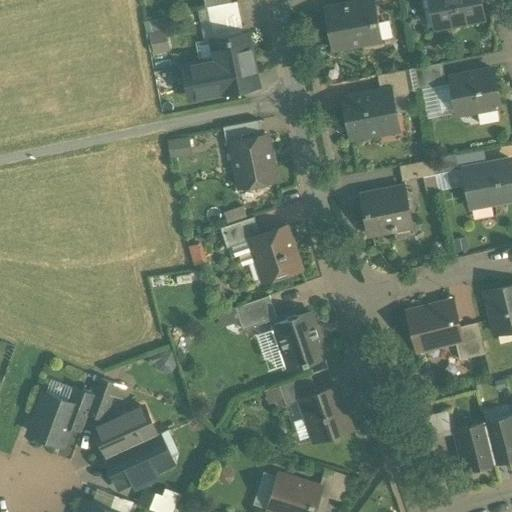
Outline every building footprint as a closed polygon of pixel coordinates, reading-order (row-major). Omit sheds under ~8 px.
[(352,4),(326,9),(334,49),(376,40),(373,23),(379,22),(375,1),(373,2),(372,0),(352,4)] [(430,0),(436,28),(483,19),(478,0),(430,0)] [(231,2),(207,7),(214,40),(244,34),(238,1),(231,2)] [(153,35),(156,51),(168,48),(164,32),(153,35)] [(214,40),(212,40),(216,57),(213,61),(216,75),(219,77),(220,80),(254,73),(256,73),(248,33),(244,34),(214,40)] [(213,61),(187,65),(194,98),(256,86),(254,73),(220,80),(219,77),(216,75),(213,61)] [(442,63),(415,68),(419,90),(421,89),(446,85),(445,81),(442,63)] [(492,69),(450,77),(451,80),(457,113),(457,114),(477,110),(496,107),(499,106),(492,69)] [(404,70),(378,75),(381,91),(391,89),(392,97),(409,93),(404,70)] [(446,85),(421,89),(427,119),(457,113),(451,80),(445,81),(446,85)] [(381,91),(343,98),(351,138),(398,129),(392,97),(391,89),(381,91)] [(496,107),(477,110),(480,124),(498,120),(496,107)] [(259,120),(223,127),(227,144),(230,143),(230,142),(262,135),(259,120)] [(262,135),(230,142),(230,143),(239,187),(276,180),(267,134),(262,135)] [(189,154),(186,137),(167,140),(170,157),(189,154)] [(455,155),(432,160),(435,175),(458,170),(455,155)] [(511,199),(511,169),(510,159),(463,168),(471,207),(511,199)] [(432,160),(400,166),(402,181),(435,175),(432,160)] [(404,188),(362,196),(369,233),(392,228),(392,230),(396,229),(396,228),(411,225),(404,188)] [(224,212),(228,225),(246,219),(242,205),(224,212)] [(228,225),(220,228),(227,248),(250,240),(250,238),(260,235),(254,216),(246,219),(228,225)] [(260,235),(250,238),(250,240),(264,280),(301,268),(287,226),(260,235)] [(200,243),(188,246),(194,266),(205,263),(200,243)] [(187,280),(171,284),(180,322),(197,317),(187,280)] [(511,285),(485,293),(495,334),(511,329),(511,285)] [(269,295),(235,307),(239,318),(243,329),(277,318),(269,295)] [(452,300),(408,312),(417,350),(455,341),(462,339),(459,327),(452,300)] [(235,307),(220,312),(224,323),(239,318),(235,307)] [(311,312),(274,324),(276,329),(287,364),(289,369),(326,356),(319,337),(320,337),(316,325),(315,326),(311,312)] [(476,323),(459,327),(462,339),(455,341),(460,360),(484,354),(476,323)] [(276,329),(257,335),(265,358),(270,359),(273,362),(276,367),(287,364),(276,329)] [(171,351),(148,357),(149,363),(156,361),(157,367),(165,371),(171,369),(175,361),(171,351)] [(310,375),(279,385),(286,405),(301,400),(301,399),(317,393),(310,375)] [(102,378),(97,389),(112,395),(122,398),(126,387),(102,378)] [(317,393),(301,399),(301,400),(315,440),(316,440),(319,441),(330,437),(331,434),(350,428),(344,410),(343,411),(340,400),(340,399),(336,386),(317,393)] [(95,396),(74,388),(69,402),(76,405),(69,424),(82,429),(89,412),(95,396)] [(112,395),(97,389),(95,396),(89,412),(104,418),(112,395)] [(69,402),(46,394),(31,432),(61,444),(69,424),(76,405),(69,402)] [(143,406),(96,427),(109,456),(156,434),(143,406)] [(450,410),(424,417),(432,439),(455,433),(454,430),(456,430),(450,410)] [(511,415),(485,422),(495,463),(496,463),(495,463),(511,458),(511,415)] [(456,430),(454,430),(455,433),(465,471),(494,463),(494,464),(495,463),(485,422),(456,430)] [(156,434),(109,456),(122,484),(136,478),(137,481),(152,475),(150,471),(169,463),(156,434)] [(350,476),(325,468),(319,487),(320,487),(318,493),(341,501),(350,476)] [(319,487),(279,474),(268,509),(276,511),(312,511),(318,493),(320,487),(319,487)] [(121,497),(98,488),(92,503),(116,511),(121,497)] [(155,510),(161,511),(176,511),(183,495),(165,488),(163,495),(142,488),(137,503),(155,510)] [(128,511),(133,501),(121,497),(116,511),(117,511),(128,511)] [(92,503),(87,501),(82,511),(117,511),(116,511),(92,503)]
